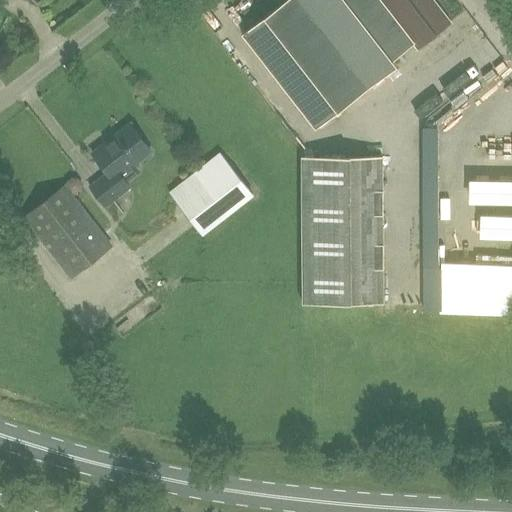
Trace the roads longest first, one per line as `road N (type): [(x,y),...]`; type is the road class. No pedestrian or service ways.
road 1 (primary): [(457,511),(189,485),(0,435)]
road 2 (residential): [(0,91),(127,0)]
